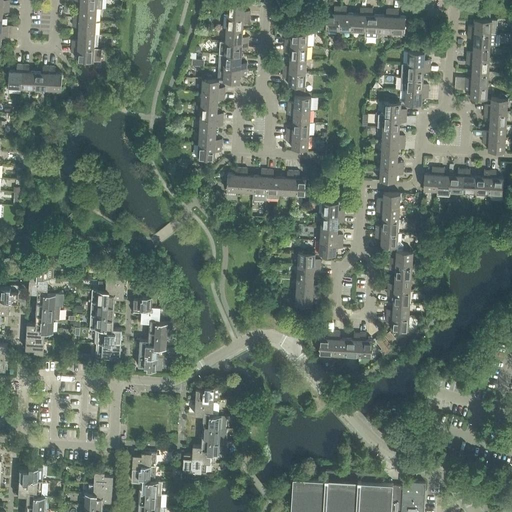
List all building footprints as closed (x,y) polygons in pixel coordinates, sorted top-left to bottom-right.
[(301,12),(302,0),(297,0),(293,0),(293,5),(281,5),(280,15),(292,16),(292,11),(301,12)] [(244,9),(245,2),(228,1),(227,15),(250,16),(250,10),(244,9)] [(10,11),(10,5),(0,4),(0,17),(3,18),(3,11),(10,11)] [(339,33),(339,29),(340,6),(334,5),(334,11),(327,11),(326,32),(339,33)] [(346,12),(346,6),(340,6),(339,29),(352,29),(353,12),(346,12)] [(96,21),(97,8),(80,7),(80,14),(74,13),(74,20),(96,21)] [(365,30),(367,7),(361,7),(360,13),(353,12),(352,29),(365,30)] [(372,14),(372,8),(367,7),(365,30),(365,35),(378,36),(378,31),(379,14),(372,14)] [(391,31),(393,9),(386,8),(386,15),(379,14),(378,31),(391,31)] [(399,9),(395,9),(393,9),(391,31),(404,32),(405,16),(398,15),(399,9)] [(249,22),(250,16),(227,15),(226,28),(243,29),(243,22),(249,22)] [(3,25),(3,18),(0,17),(0,30),(8,31),(8,25),(3,25)] [(497,20),(492,19),(475,18),(475,25),(469,25),(469,31),(497,33),(497,20)] [(96,34),(96,21),(74,20),(73,25),(79,26),(79,33),(96,34)] [(243,35),(243,29),(226,28),(226,41),(248,42),(249,36),(243,35)] [(8,38),(8,31),(0,30),(0,44),(1,44),(1,37),(8,38)] [(307,45),(308,32),(292,31),(291,38),(285,38),(285,44),(307,45)] [(497,33),(469,31),(468,37),(474,38),(474,44),(490,45),(496,46),(497,33)] [(95,47),(96,34),(79,33),(78,40),(73,39),(72,46),(95,47)] [(248,42),(226,41),(220,40),(219,53),(225,54),(242,55),(242,47),(248,48),(248,42)] [(307,58),(307,45),(285,44),(285,50),(291,50),(290,58),(307,58)] [(489,58),(490,45),(474,44),(473,51),(468,51),(467,57),(489,58)] [(94,60),(95,47),(72,46),(72,51),(78,52),(78,59),(94,60)] [(425,58),(425,51),(409,50),(408,63),(431,65),(431,59),(425,58)] [(242,55),(225,54),(219,53),(219,66),(224,67),(247,68),(247,62),(241,61),(242,55)] [(489,71),(489,58),(467,57),(467,63),(473,63),(472,70),(489,71)] [(306,72),(307,58),(290,58),(290,64),(284,64),(283,70),(306,72)] [(431,65),(408,63),(402,63),(401,76),(407,76),(424,77),(424,71),(430,71),(431,65)] [(23,87),(24,64),(18,64),(17,70),(10,70),(9,86),(23,87)] [(29,71),(30,65),(24,64),(23,87),(36,88),(36,71),(29,71)] [(50,66),(49,66),(43,65),(43,71),(36,71),(36,88),(49,88),(50,66)] [(55,72),(55,66),(50,66),(49,88),(61,89),(62,73),(55,72)] [(247,68),(224,67),(219,66),(218,78),(219,78),(224,79),(224,80),(240,80),(240,73),(247,73),(247,68)] [(90,80),(94,76),(91,73),(85,67),(81,70),(90,80)] [(306,74),(306,72),(283,70),(283,76),(289,76),(289,84),(296,84),(295,94),(304,95),(306,74)] [(488,84),(489,71),(472,70),(472,77),(466,77),(466,76),(456,75),(456,82),(466,83),(488,84)] [(424,77),(407,76),(401,76),(400,88),(406,89),(429,91),(429,84),(423,84),(424,77)] [(219,78),(218,78),(211,78),(207,78),(203,77),(202,91),(225,93),(225,86),(219,86),(219,78)] [(488,84),(466,83),(456,82),(455,88),(465,88),(465,89),(471,89),(471,96),(487,97),(488,84)] [(429,97),(429,91),(406,89),(405,102),(422,104),(423,96),(429,97)] [(224,98),(225,93),(202,91),(201,104),(218,105),(218,98),(224,98)] [(311,96),(304,95),(295,94),(294,101),(289,101),(288,107),(311,109),(311,96)] [(507,111),(508,98),(507,98),(499,98),(491,97),(491,104),(485,104),(485,110),(507,111)] [(401,109),(402,102),(385,101),(384,114),(407,115),(407,109),(401,109)] [(217,112),(218,105),(201,104),(201,117),(223,118),(223,112),(217,112)] [(310,122),(311,109),(288,107),(288,113),(294,114),(293,121),(310,122)] [(506,124),(507,111),(485,110),(484,116),(490,116),(489,123),(506,124)] [(406,121),(407,115),(384,114),(383,127),(400,128),(400,121),(406,121)] [(223,124),(223,118),(201,117),(200,130),(216,131),(217,124),(223,124)] [(309,135),(310,122),(293,121),(293,128),(287,127),(287,133),(309,135)] [(505,137),(506,124),(489,123),(489,130),(483,130),(483,136),(505,137)] [(400,135),(400,128),(383,127),(382,140),(405,141),(405,135),(400,135)] [(216,138),(216,131),(200,130),(199,143),(222,144),(222,138),(216,138)] [(308,148),(309,135),(287,133),(286,139),(292,140),(292,146),(308,148)] [(504,150),(505,137),(483,136),(483,142),(489,142),(488,149),(504,150)] [(405,147),(405,141),(382,140),(382,153),(398,154),(399,147),(405,147)] [(221,150),(222,144),(199,143),(198,156),(206,157),(215,157),(215,150),(221,150)] [(398,161),(398,154),(382,153),(381,166),(403,167),(404,161),(398,161)] [(403,173),(403,167),(381,166),(380,179),(397,180),(397,173),(403,173)] [(437,189),(438,167),(432,166),(432,172),(425,172),(424,188),(437,189)] [(241,189),(242,167),(236,167),(236,173),(229,172),(228,189),(241,189)] [(248,173),(248,168),(242,167),(241,189),(254,190),(254,174),(248,173)] [(444,173),(445,167),(438,167),(437,189),(450,190),(451,173),(444,173)] [(266,191),(268,169),(262,168),(261,174),(254,174),(254,190),(266,191)] [(463,191),(464,168),(459,168),(458,174),(451,173),(450,190),(463,191)] [(470,174),(470,169),(464,168),(463,191),(476,192),(477,175),(470,174)] [(274,175),(274,169),(268,169),(266,191),(266,197),(279,197),(279,192),(280,175),(274,175)] [(489,192),(490,170),(484,169),(484,175),(477,175),(476,192),(489,192)] [(292,193),(294,170),(288,170),(287,176),(280,175),(279,192),(292,193)] [(300,177),(300,171),(294,170),(292,193),(306,194),(307,177),(300,177)] [(496,176),(496,170),(490,170),(489,192),(502,193),(503,177),(496,176)] [(400,206),(400,193),(384,192),(384,199),(378,198),(377,205),(400,206)] [(339,208),(339,201),(329,200),(323,200),(322,213),(344,215),(345,208),(339,208)] [(399,219),(400,206),(377,205),(377,210),(383,211),(382,218),(399,219)] [(344,221),(344,215),(322,213),(321,226),(338,227),(338,220),(344,221)] [(398,232),(399,219),(382,218),(382,225),(376,224),(376,230),(398,232)] [(337,234),(338,227),(321,226),(320,239),(343,241),(343,234),(337,234)] [(397,249),(402,250),(403,244),(400,241),(398,240),(398,232),(376,230),(376,237),(381,237),(381,244),(397,245),(397,249)] [(342,247),(343,241),(320,239),(320,253),(336,254),(337,246),(342,247)] [(402,250),(397,249),(396,256),(390,256),(390,262),(412,263),(413,250),(402,250)] [(315,259),(315,252),(299,251),(298,264),(321,265),(321,259),(315,259)] [(411,276),(412,263),(390,262),(390,268),(395,269),(395,275),(411,276)] [(49,267),(50,264),(40,263),(40,266),(31,266),(30,279),(39,279),(40,276),(49,277),(54,277),(54,267),(49,267)] [(320,271),(321,265),(298,264),(297,277),(314,278),(314,271),(320,271)] [(117,271),(117,268),(107,267),(107,280),(116,281),(116,284),(125,284),(126,271),(117,271)] [(411,289),(411,276),(395,275),(395,282),(389,282),(388,288),(411,289)] [(49,280),(49,277),(40,276),(39,279),(30,279),(29,292),(38,293),(39,293),(39,289),(48,289),(49,280)] [(313,285),(314,278),(297,277),(297,290),(319,291),(319,285),(313,285)] [(116,284),(116,281),(107,280),(106,289),(106,292),(115,293),(115,297),(116,297),(124,297),(125,284),(116,284)] [(11,290),(11,286),(1,286),(1,295),(1,296),(1,299),(10,300),(10,303),(18,304),(19,290),(11,290)] [(106,289),(98,288),(92,288),(92,301),(97,302),(106,302),(106,305),(115,306),(116,297),(115,297),(115,293),(106,292),(106,289)] [(410,302),(411,289),(388,288),(388,294),(394,294),(393,301),(410,302)] [(48,292),(48,289),(39,289),(39,293),(38,293),(38,301),(47,302),(46,305),(55,306),(55,305),(56,293),(48,292)] [(319,297),(319,291),(297,290),(296,303),(312,304),(313,297),(319,297)] [(1,296),(1,295),(0,295),(0,308),(0,312),(1,312),(9,312),(10,303),(10,300),(1,299),(1,296)] [(135,297),(134,310),(142,311),(143,307),(151,308),(151,304),(153,305),(158,305),(158,296),(143,295),(143,298),(135,297)] [(46,305),(47,302),(38,301),(37,314),(46,315),(46,318),(55,319),(55,318),(59,318),(60,308),(63,308),(63,306),(55,305),(55,306),(46,305)] [(106,302),(97,302),(92,301),(91,314),(96,314),(105,315),(105,318),(114,319),(115,306),(106,305),(106,302)] [(409,315),(410,302),(393,301),(393,308),(387,308),(387,314),(409,315)] [(158,305),(153,305),(151,304),(151,308),(143,307),(142,311),(141,320),(150,321),(151,321),(151,317),(160,318),(161,305),(158,305)] [(46,318),(46,315),(37,314),(36,323),(37,323),(37,327),(45,327),(45,331),(46,331),(54,331),(55,319),(46,318)] [(105,315),(96,314),(91,314),(90,327),(104,328),(105,328),(105,330),(113,331),(113,327),(114,327),(114,319),(105,318),(105,315)] [(408,328),(409,315),(387,314),(386,320),(392,320),(392,327),(408,328)] [(160,321),(160,318),(151,317),(151,321),(150,321),(150,330),(159,331),(158,334),(168,334),(173,335),(173,322),(160,321)] [(37,323),(36,323),(28,322),(27,336),(36,336),(36,339),(45,340),(46,331),(45,331),(45,327),(37,327),(37,323)] [(122,328),(114,327),(113,327),(113,331),(105,330),(105,328),(104,328),(103,343),(112,344),(112,341),(122,341),(122,328)] [(158,334),(159,331),(150,330),(149,339),(149,342),(158,343),(158,347),(159,347),(167,347),(167,338),(168,334),(158,334)] [(333,353),(334,330),(328,330),(328,336),(321,335),(320,352),(333,353)] [(340,336),(340,331),(334,330),(333,353),(346,354),(347,337),(340,336)] [(359,354),(360,332),(354,332),(354,337),(347,337),(346,354),(359,354)] [(366,338),(366,332),(360,332),(359,354),(372,355),(373,339),(366,338)] [(383,334),(376,339),(383,348),(390,342),(383,334)] [(36,339),(36,336),(27,336),(26,348),(35,349),(35,352),(44,352),(45,340),(36,339)] [(149,339),(141,338),(140,352),(149,352),(149,355),(158,356),(159,347),(158,347),(158,343),(149,342),(149,339)] [(97,343),(96,355),(112,356),(112,353),(121,354),(122,341),(112,341),(112,344),(103,343),(97,343)] [(149,355),(149,352),(140,352),(139,364),(148,365),(148,368),(162,369),(162,356),(158,356),(149,355)] [(197,388),(196,401),(205,401),(205,398),(214,399),(219,399),(220,386),(206,385),(205,388),(197,388)] [(205,401),(196,401),(196,405),(195,414),(204,414),(205,411),(210,411),(210,414),(218,414),(219,404),(217,402),(214,402),(214,399),(205,398),(205,401)] [(210,414),(210,411),(205,411),(204,414),(203,423),(212,424),(212,427),(226,428),(227,415),(218,414),(210,414)] [(212,427),(212,424),(203,423),(203,436),(212,436),(211,439),(220,440),(221,430),(232,431),(232,429),(226,428),(212,427)] [(211,439),(212,436),(203,436),(202,445),(202,448),(211,449),(210,452),(216,453),(220,453),(220,440),(211,439)] [(202,445),(193,444),(193,454),(193,457),(202,458),(201,461),(207,462),(216,462),(216,453),(210,452),(211,449),(202,448),(202,445)] [(157,451),(152,451),(143,450),(142,454),(134,453),(133,466),(142,467),(142,464),(152,464),(156,464),(157,451)] [(193,454),(184,453),(184,466),(186,467),(185,471),(192,471),(192,470),(206,471),(207,462),(201,461),(202,458),(193,457),(193,454)] [(156,464),(152,464),(142,464),(142,467),(133,466),(132,479),(141,480),(142,476),(151,476),(151,479),(155,480),(156,464)] [(37,480),(38,466),(28,466),(28,469),(19,469),(18,482),(27,482),(27,479),(37,480)] [(383,472),(352,470),(326,469),(326,478),(293,476),(291,511),(423,511),(424,502),(425,481),(404,480),(404,484),(393,484),(393,482),(391,481),(391,482),(382,481),(383,472)] [(105,473),(105,470),(95,470),(94,483),(104,484),(104,487),(113,487),(114,474),(105,473)] [(151,479),(151,476),(142,476),(141,480),(140,489),(149,489),(149,493),(162,493),(163,480),(155,480),(151,479)] [(42,480),(37,480),(27,479),(27,482),(18,482),(18,491),(17,494),(17,495),(26,495),(27,495),(27,492),(36,492),(36,495),(41,495),(42,480)] [(104,484),(94,483),(89,483),(89,492),(95,492),(95,495),(103,496),(103,499),(112,500),(113,487),(104,487),(104,484)] [(149,493),(149,489),(140,489),(140,501),(148,502),(148,505),(161,506),(162,493),(149,493)] [(36,495),(36,492),(27,492),(27,495),(26,495),(26,501),(26,504),(35,505),(34,508),(48,509),(48,508),(49,496),(41,495),(36,495)] [(95,492),(89,492),(85,492),(85,505),(94,505),(94,508),(102,509),(103,499),(103,496),(95,495),(95,492)] [(148,505),(148,502),(140,501),(139,510),(139,511),(160,511),(161,506),(148,505)]
